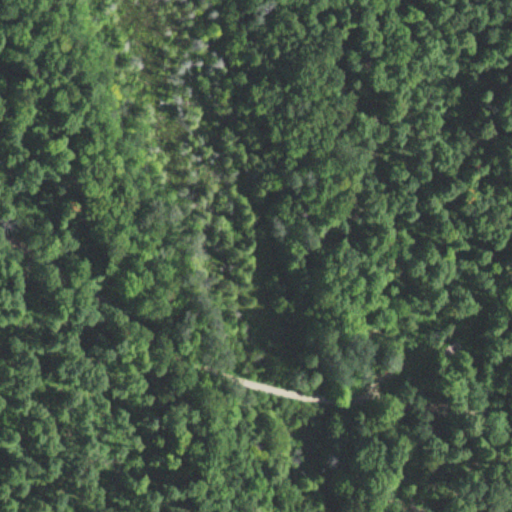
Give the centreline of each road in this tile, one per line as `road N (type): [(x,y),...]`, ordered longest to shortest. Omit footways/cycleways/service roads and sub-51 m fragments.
road 1 (track): [(0,225),(194,360),(237,378)]
road 2 (track): [(295,393),(511,415)]
